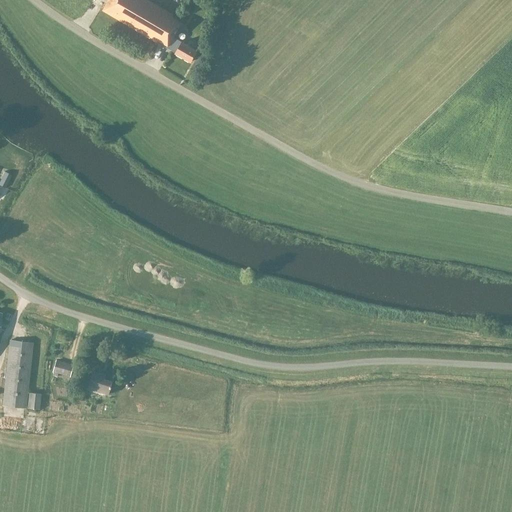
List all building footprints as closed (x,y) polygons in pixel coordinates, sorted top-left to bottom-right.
[(160,42),(176,20),(170,16),(171,14),(148,0),(107,0),(102,10),(157,42),(158,40),(160,42)] [(181,22),(176,20),(160,42),(176,51),(174,53),(190,62),(196,51),(172,37),(181,22)] [(0,178),(0,185),(5,188),(11,175),(3,172),(0,178)] [(31,343),(10,340),(3,405),(23,408),(31,343)] [(55,360),(52,372),(70,377),(73,365),(55,360)] [(92,371),(87,389),(107,395),(111,381),(104,379),(105,375),(92,371)] [(40,394),(28,393),(27,408),(38,410),(40,394)] [(33,421),(34,412),(25,412),(25,421),(33,421)]
